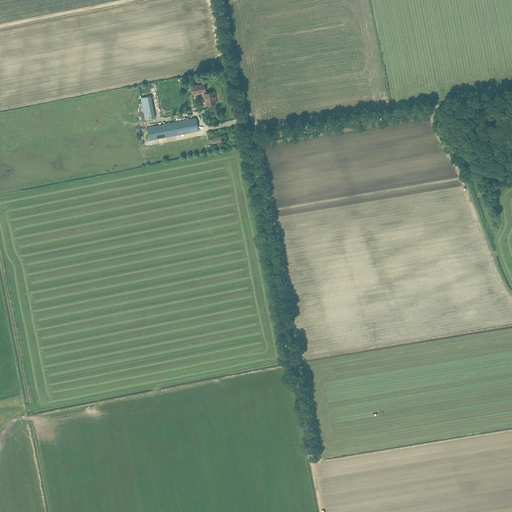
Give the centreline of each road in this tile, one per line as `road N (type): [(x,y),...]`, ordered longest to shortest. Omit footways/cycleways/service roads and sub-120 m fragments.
road 1 (unclassified): [(307,460),(248,137)]
road 2 (unclassified): [(248,137),(511,94)]
road 3 (unclassified): [(248,137),(221,0)]
